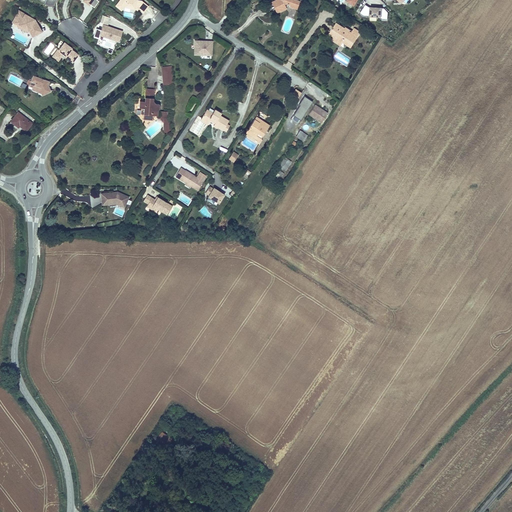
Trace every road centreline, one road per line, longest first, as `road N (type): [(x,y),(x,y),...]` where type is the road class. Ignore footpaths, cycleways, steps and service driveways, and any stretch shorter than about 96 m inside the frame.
road 1 (tertiary): [(33,230),(14,361),(58,444),(70,511)]
road 2 (residential): [(305,85),(190,10)]
road 3 (tertiary): [(190,10),(92,102)]
